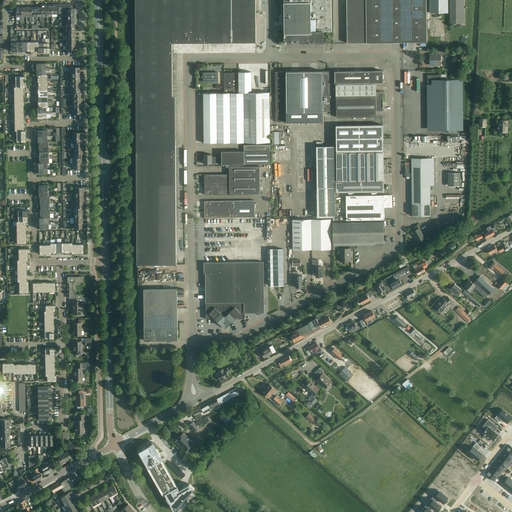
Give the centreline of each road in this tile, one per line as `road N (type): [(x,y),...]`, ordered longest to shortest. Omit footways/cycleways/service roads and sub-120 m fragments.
road 1 (residential): [(192,340),(237,338),(398,247),(396,56),(269,57)]
road 2 (residential): [(192,340),(189,58),(269,57)]
road 3 (residential): [(196,400),(511,231)]
road 4 (tertiary): [(105,261),(98,0)]
road 5 (tertiary): [(115,444),(105,261)]
road 6 (unclassified): [(0,506),(115,444)]
